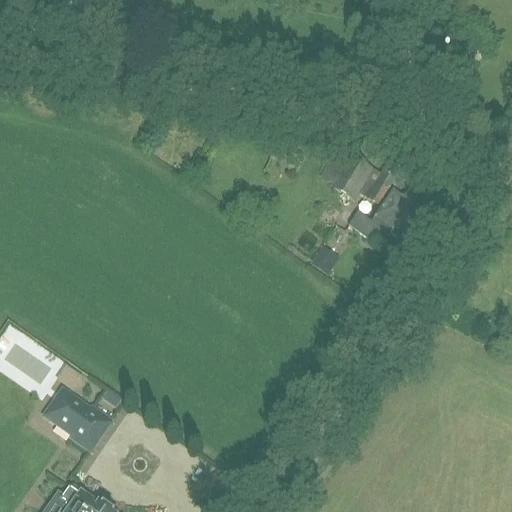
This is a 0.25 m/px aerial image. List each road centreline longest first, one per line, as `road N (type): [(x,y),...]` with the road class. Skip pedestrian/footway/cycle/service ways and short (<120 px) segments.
road 1 (unclassified): [(496,173),(0,53)]
road 2 (tertiary): [(269,511),(496,173)]
road 3 (track): [(451,157),(374,0)]
